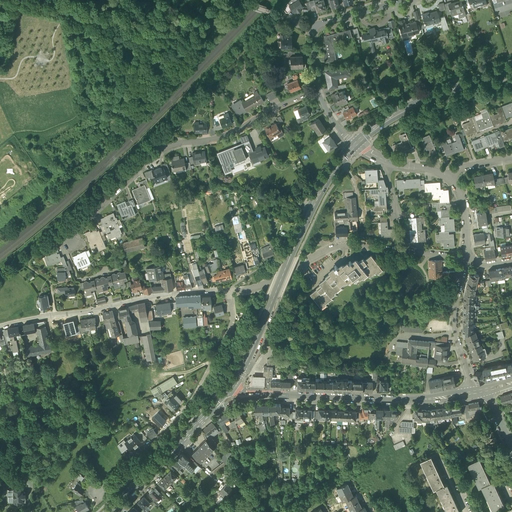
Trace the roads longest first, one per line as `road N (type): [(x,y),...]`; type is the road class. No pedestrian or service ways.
road 1 (residential): [(67,237),(165,146),(215,139),(319,92)]
road 2 (primary): [(355,145),(319,190),(221,400)]
road 3 (residential): [(227,291),(232,318),(193,400),(94,493)]
road 4 (residential): [(221,400),(471,394)]
road 5 (residential): [(465,260),(341,246),(258,288),(227,291)]
road 6 (residential): [(227,291),(149,296),(0,327)]
road 7 (primary): [(511,68),(394,114),(355,145)]
road 8 (primary): [(108,511),(221,400)]
road 9 (residential): [(465,260),(454,318),(471,394)]
